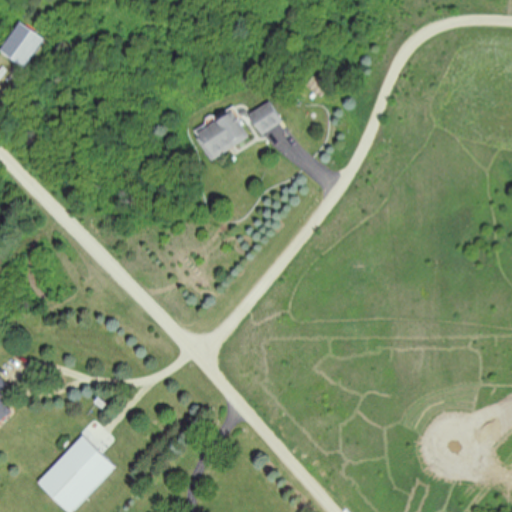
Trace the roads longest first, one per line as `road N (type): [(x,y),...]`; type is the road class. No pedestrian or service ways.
road 1 (residential): [(331,511),(205,362),(0,151)]
road 2 (residential): [(511,24),(453,24),(413,48),(358,164),(205,362)]
